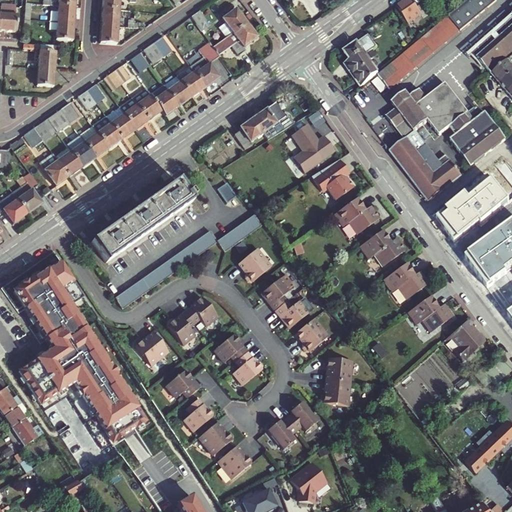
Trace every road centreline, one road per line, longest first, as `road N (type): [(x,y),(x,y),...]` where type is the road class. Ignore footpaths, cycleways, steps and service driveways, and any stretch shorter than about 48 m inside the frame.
road 1 (residential): [(51,228),(118,317),(135,316),(192,282),(227,293),(283,368),(278,391),(243,422)]
road 2 (tertiary): [(511,347),(303,60)]
road 3 (secondary): [(233,104),(51,228)]
road 4 (residential): [(100,70),(201,0)]
road 5 (residential): [(0,137),(100,70)]
